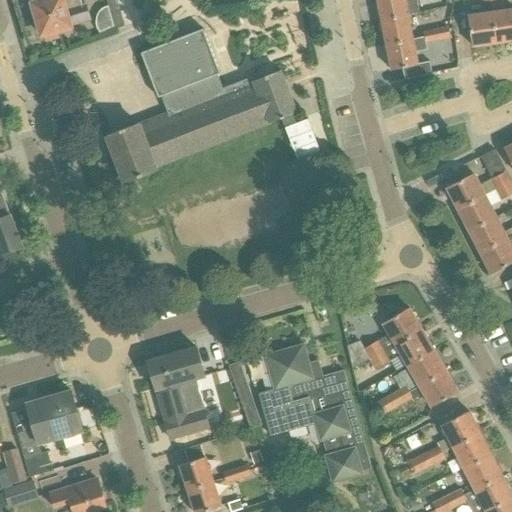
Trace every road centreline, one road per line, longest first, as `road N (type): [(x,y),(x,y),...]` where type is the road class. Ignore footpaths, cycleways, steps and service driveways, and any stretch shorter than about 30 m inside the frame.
road 1 (residential): [(96,346),(415,252)]
road 2 (residential): [(71,259),(0,22)]
road 3 (residential): [(511,420),(415,252)]
road 4 (residential): [(148,511),(96,346)]
road 5 (residential): [(372,133),(342,0)]
road 6 (residential): [(415,252),(381,177),(372,133)]
